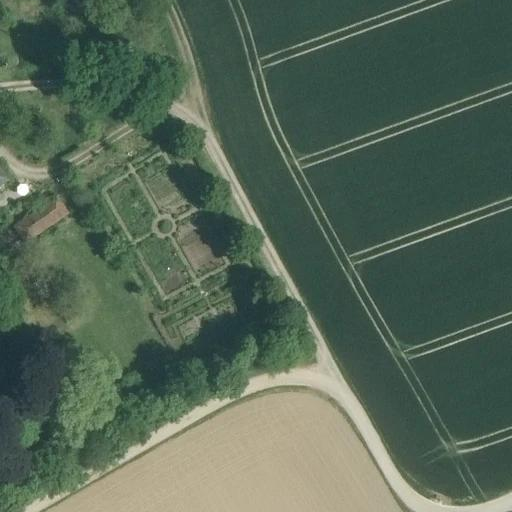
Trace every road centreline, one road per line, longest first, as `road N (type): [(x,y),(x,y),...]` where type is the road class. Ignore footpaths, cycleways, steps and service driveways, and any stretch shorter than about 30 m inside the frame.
road 1 (unclassified): [(413,511),(343,386),(303,370),(247,385),(23,511)]
road 2 (track): [(162,0),(181,36),(194,118)]
